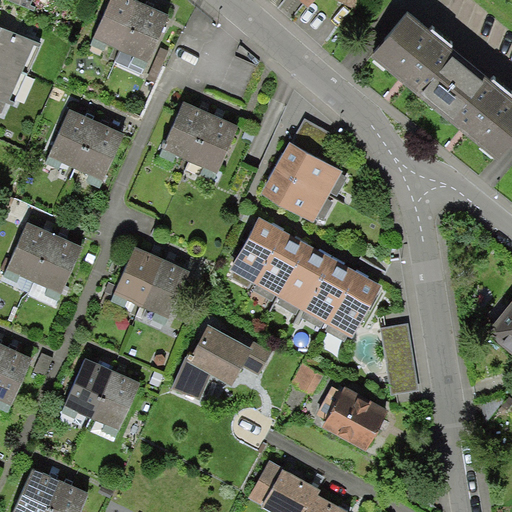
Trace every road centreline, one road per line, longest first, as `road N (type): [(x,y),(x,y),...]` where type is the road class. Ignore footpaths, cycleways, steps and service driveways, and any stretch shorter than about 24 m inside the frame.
road 1 (residential): [(463,511),(419,234),(404,181),(366,120)]
road 2 (residential): [(366,120),(511,236)]
road 3 (residential): [(366,120),(225,0)]
